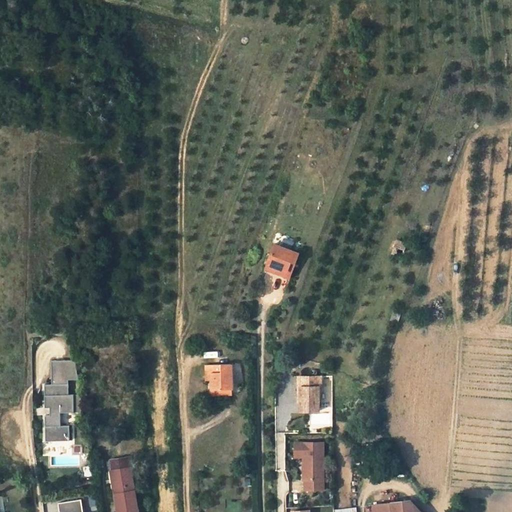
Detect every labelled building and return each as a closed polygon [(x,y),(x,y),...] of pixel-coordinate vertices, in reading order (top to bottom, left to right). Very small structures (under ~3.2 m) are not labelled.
[(32,101),(21,101),(21,112),(33,112),(32,101)] [(397,241),(392,253),(402,256),(407,244),(397,241)] [(299,252),(275,243),(268,262),(288,270),(292,260),(296,262),(299,252)] [(287,286),(296,262),(292,260),(288,270),(268,262),(263,277),(287,286)] [(401,313),(393,311),(390,320),(398,323),(401,313)] [(83,411),(81,394),(69,394),(69,379),(78,379),(76,360),(51,360),(52,384),(45,384),(45,407),(50,407),(50,415),(45,415),(46,441),(70,440),(69,425),(62,425),(61,412),(83,411)] [(231,364),(206,365),(207,376),(212,376),(212,380),(212,390),(232,389),(231,364)] [(320,412),(319,388),(321,388),(321,377),(298,378),(298,396),(301,396),(301,412),(320,412)] [(324,442),(296,442),(296,454),(304,454),(304,456),(306,456),(306,460),(304,460),(304,479),(306,479),(306,489),(324,489),(324,479),(324,442)] [(138,511),(131,468),(129,458),(112,462),(113,471),(111,471),(112,481),(114,481),(116,494),(115,494),(117,511),(138,511)] [(92,465),(84,467),(86,478),(94,476),(92,465)] [(83,511),(81,499),(58,502),(59,511),(83,511)] [(420,511),(410,500),(373,505),(373,511),(420,511)]
